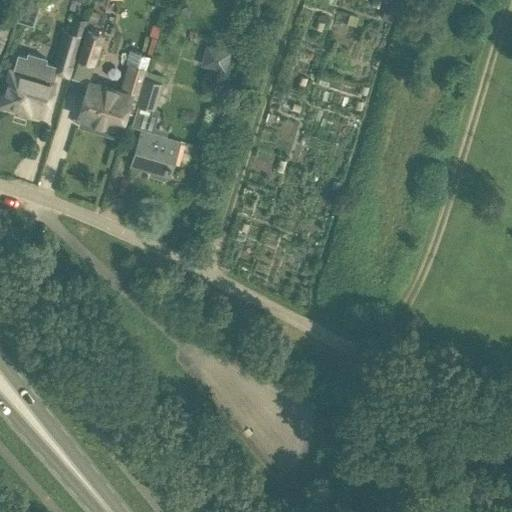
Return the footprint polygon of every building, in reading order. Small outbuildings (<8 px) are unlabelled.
[(75,16),(70,31),(83,35),(87,20),(75,16)] [(154,38),(148,55),(153,56),(163,27),(155,24),(151,36),(154,38)] [(65,29),(56,60),(73,65),(83,35),(70,31),(65,29)] [(87,31),(79,57),(95,62),(103,35),(87,31)] [(229,66),(235,51),(218,44),(212,60),(229,66)] [(12,72),(4,101),(19,106),(17,111),(28,114),(31,101),(47,105),(53,84),(52,84),(55,73),(57,66),(54,65),(45,62),(46,58),(28,53),(27,57),(18,54),(13,72),(12,72)] [(90,81),(79,115),(121,128),(126,111),(133,113),(146,69),(131,65),(123,91),(90,81)] [(216,74),(210,92),(217,95),(224,77),(216,74)] [(145,80),(137,105),(153,109),(160,84),(145,80)] [(141,129),(131,163),(151,169),(150,172),(151,176),(165,180),(167,177),(168,175),(170,175),(180,141),(141,129)]
